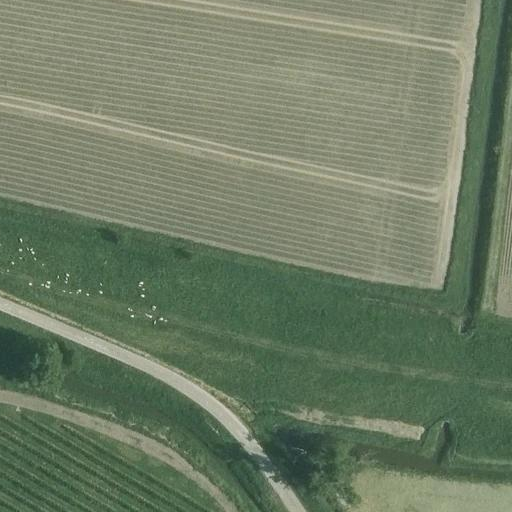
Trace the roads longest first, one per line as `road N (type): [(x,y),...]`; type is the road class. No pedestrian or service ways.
road 1 (track): [(511,395),(360,384),(0,270)]
road 2 (unclassified): [(299,511),(214,409),(143,364),(0,305)]
